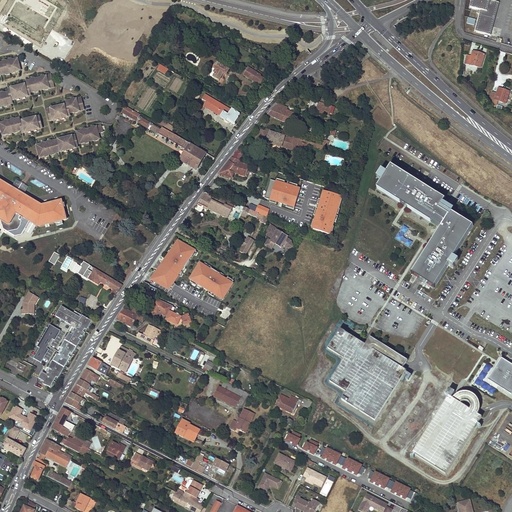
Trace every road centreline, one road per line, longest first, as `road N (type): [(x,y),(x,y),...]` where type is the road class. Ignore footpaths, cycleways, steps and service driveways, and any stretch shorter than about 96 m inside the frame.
road 1 (secondary): [(318,60),(278,91),(220,161),(119,301),(58,403)]
road 2 (residential): [(268,511),(88,418)]
road 3 (primary): [(360,32),(511,159)]
road 4 (primary): [(511,145),(376,24)]
